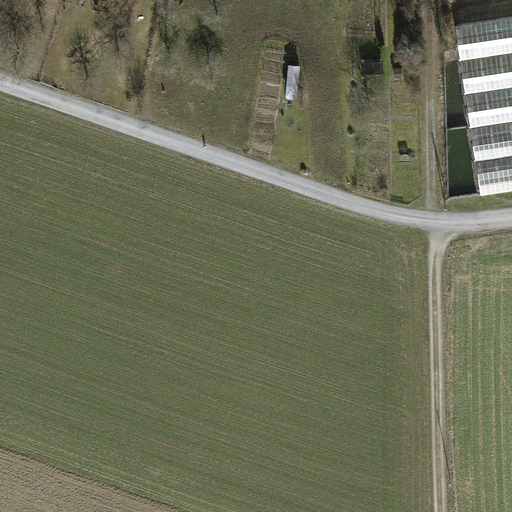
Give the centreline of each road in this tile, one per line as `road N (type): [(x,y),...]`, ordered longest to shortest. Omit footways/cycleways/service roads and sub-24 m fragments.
road 1 (track): [(0,79),(436,225),(511,214)]
road 2 (track): [(441,511),(431,0)]
